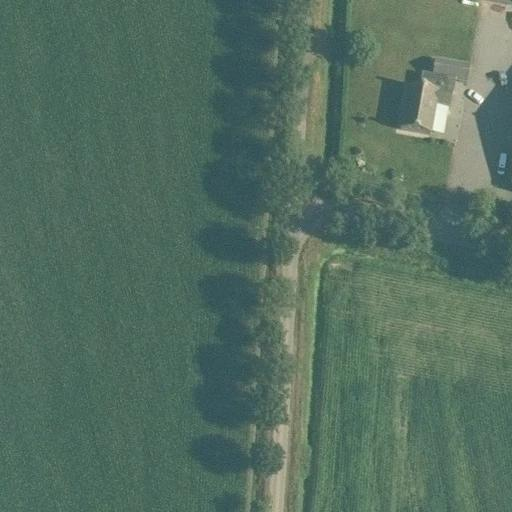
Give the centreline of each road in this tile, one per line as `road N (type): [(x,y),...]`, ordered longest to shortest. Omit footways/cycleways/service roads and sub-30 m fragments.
road 1 (unclassified): [(277,511),(295,206)]
road 2 (unclassified): [(511,253),(295,206)]
road 3 (unclassified): [(295,206),(303,0)]
